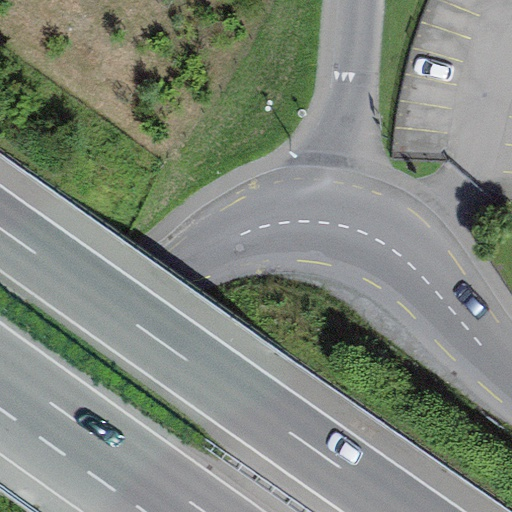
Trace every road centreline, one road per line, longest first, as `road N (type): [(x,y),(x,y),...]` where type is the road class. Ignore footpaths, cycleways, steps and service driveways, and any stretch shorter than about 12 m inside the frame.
road 1 (trunk): [(401,511),(0,228)]
road 2 (tertiary): [(330,224),(266,225),(239,235),(0,393)]
road 3 (trunk): [(0,369),(203,511)]
road 4 (tertiary): [(330,224),(370,236),(406,262),(511,379)]
road 5 (residential): [(355,0),(330,224)]
